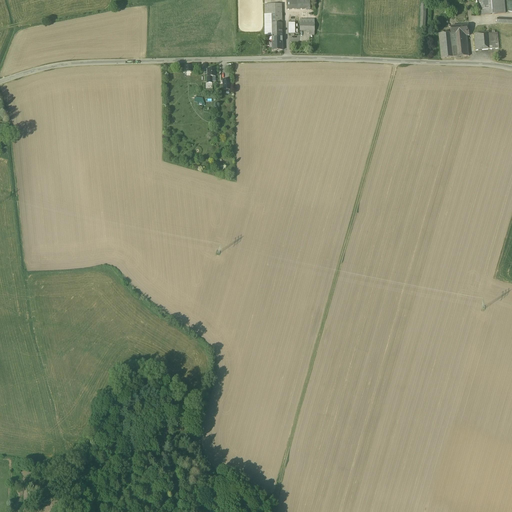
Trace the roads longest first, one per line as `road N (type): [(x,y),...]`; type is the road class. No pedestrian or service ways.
road 1 (unclassified): [(0,81),(70,63),(331,58),(511,68)]
road 2 (track): [(397,61),(274,511)]
